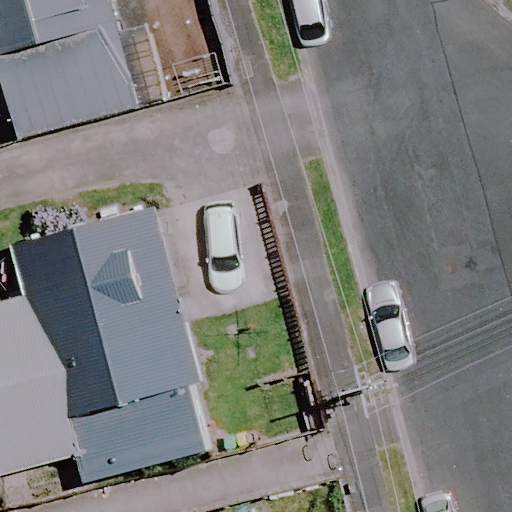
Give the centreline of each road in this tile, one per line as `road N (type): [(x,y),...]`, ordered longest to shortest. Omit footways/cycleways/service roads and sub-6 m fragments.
road 1 (residential): [(436,196),(511,471)]
road 2 (residential): [(385,0),(436,196)]
